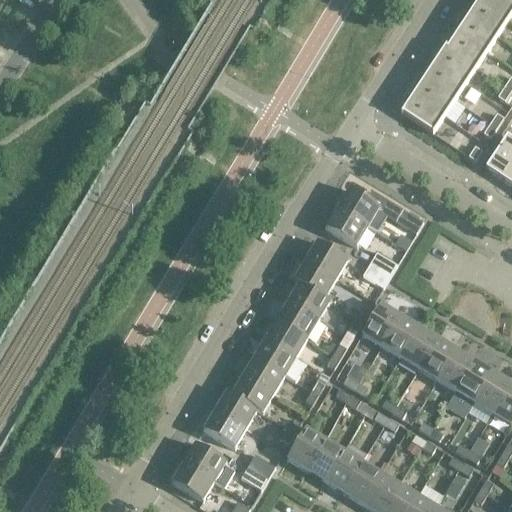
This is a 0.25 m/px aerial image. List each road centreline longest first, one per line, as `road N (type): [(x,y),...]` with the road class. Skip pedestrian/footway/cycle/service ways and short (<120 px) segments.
road 1 (residential): [(130,489),(360,121)]
road 2 (residential): [(511,227),(360,121)]
road 3 (residential): [(360,121),(440,0)]
